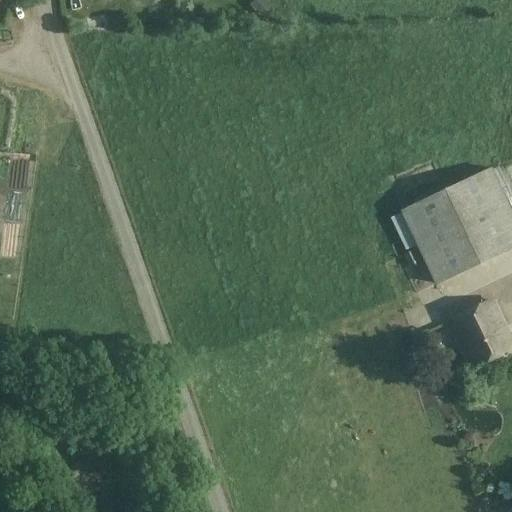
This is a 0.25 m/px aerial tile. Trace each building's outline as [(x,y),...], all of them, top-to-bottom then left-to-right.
[(275,10),(265,0),(259,0),(252,7),(264,20),(275,10)] [(511,251),(511,206),(494,169),(402,212),(437,287),(511,251)] [(416,251),(406,256),(411,268),(422,264),(416,251)] [(511,342),(494,303),(455,321),(477,368),(511,351),(511,342)] [(441,306),(413,307),(413,321),(441,320),(441,306)]
